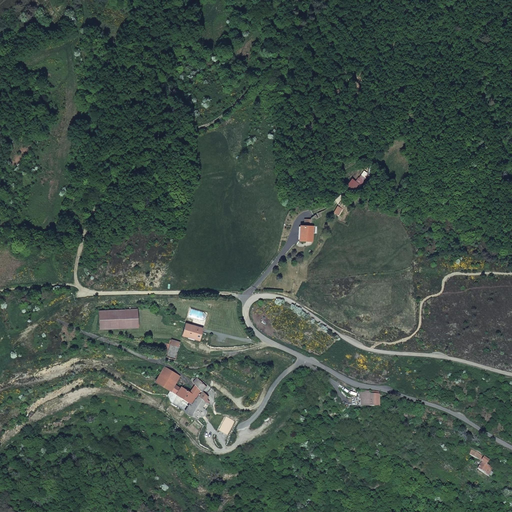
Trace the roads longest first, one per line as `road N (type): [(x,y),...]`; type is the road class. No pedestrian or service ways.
road 1 (unclassified): [(511,447),(443,409),(357,385),(266,340),(246,319),(256,296),(286,299),(361,346),(511,374)]
road 2 (track): [(256,296),(83,291),(75,274),(84,232),(114,180),(225,112),(261,77),(278,50),(288,0)]
